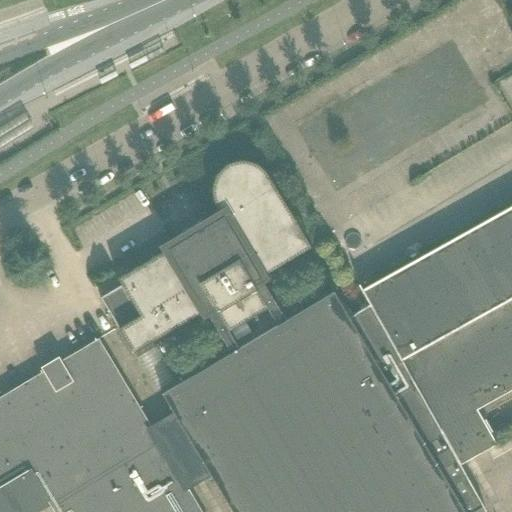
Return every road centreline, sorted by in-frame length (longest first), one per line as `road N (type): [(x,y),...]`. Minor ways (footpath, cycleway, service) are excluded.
road 1 (unclassified): [(0,212),(378,0)]
road 2 (unknown): [(30,195),(84,280),(14,319)]
